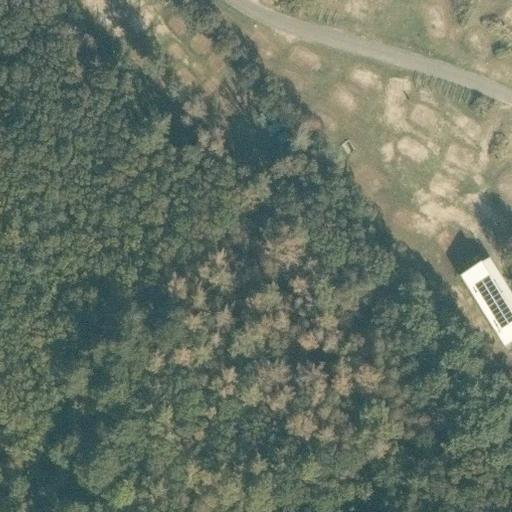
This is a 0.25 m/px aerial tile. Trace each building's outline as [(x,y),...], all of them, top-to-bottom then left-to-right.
[(391,101),(386,122),(410,128),(415,107),(391,101)] [(331,122),(332,103),(308,102),(307,121),(331,122)] [(347,183),(370,173),(361,153),(338,162),(347,183)] [(392,223),(399,243),(421,235),(414,215),(392,223)] [(511,341),(511,302),(496,276),(492,278),(484,265),(460,280),(502,348),(511,341)]
